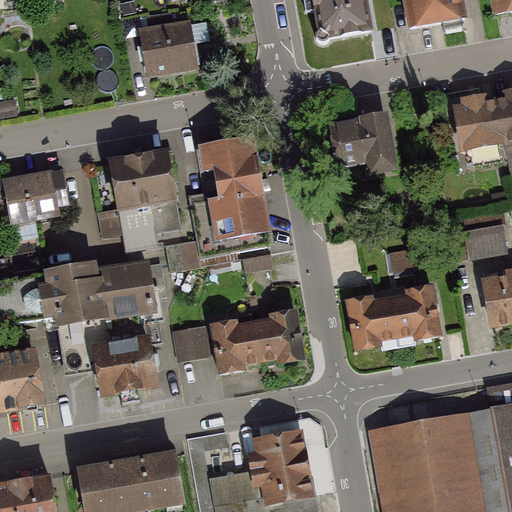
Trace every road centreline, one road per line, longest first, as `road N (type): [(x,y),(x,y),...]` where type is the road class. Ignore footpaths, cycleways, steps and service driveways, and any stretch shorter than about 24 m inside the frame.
road 1 (residential): [(0,454),(341,394)]
road 2 (residential): [(283,92),(341,394)]
road 3 (residential): [(283,92),(0,143)]
road 4 (residential): [(511,53),(283,92)]
road 5 (residential): [(341,394),(511,364)]
